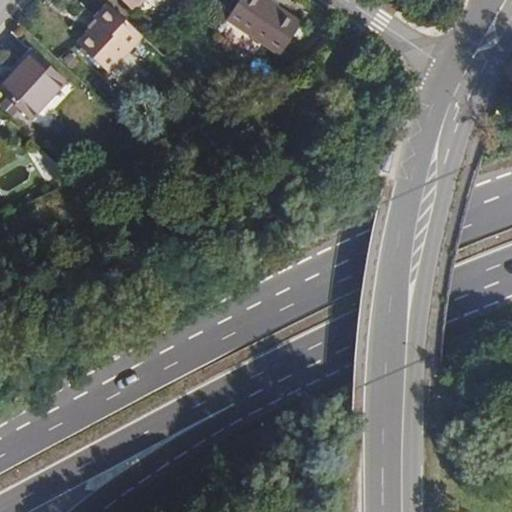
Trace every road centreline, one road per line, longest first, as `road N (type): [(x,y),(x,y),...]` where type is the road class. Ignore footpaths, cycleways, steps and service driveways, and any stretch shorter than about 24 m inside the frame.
road 1 (primary): [(511,210),(289,304),(0,458)]
road 2 (primary): [(3,511),(357,327)]
road 3 (primary): [(93,511),(162,459),(333,366),(357,327)]
road 4 (secondary): [(453,67),(411,177),(398,300),(404,384)]
road 5 (secondary): [(404,384),(483,88)]
road 6 (primary): [(357,327),(511,261)]
road 7 (residential): [(453,67),(343,0)]
road 8 (secondary): [(403,511),(404,384)]
